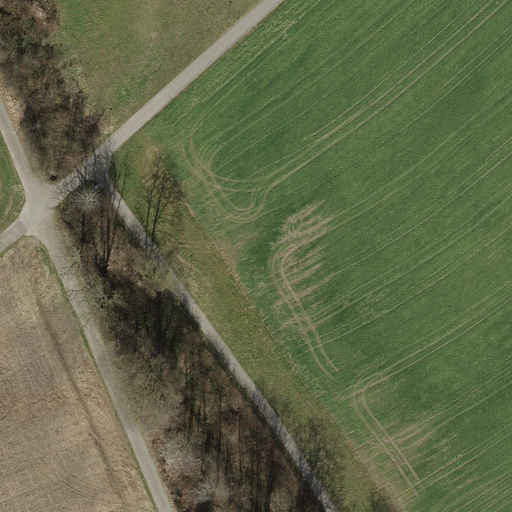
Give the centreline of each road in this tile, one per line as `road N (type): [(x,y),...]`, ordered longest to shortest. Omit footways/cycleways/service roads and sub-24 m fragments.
road 1 (track): [(166,511),(0,111)]
road 2 (track): [(335,511),(94,163)]
road 3 (track): [(94,163),(274,0)]
road 4 (track): [(0,247),(94,163)]
